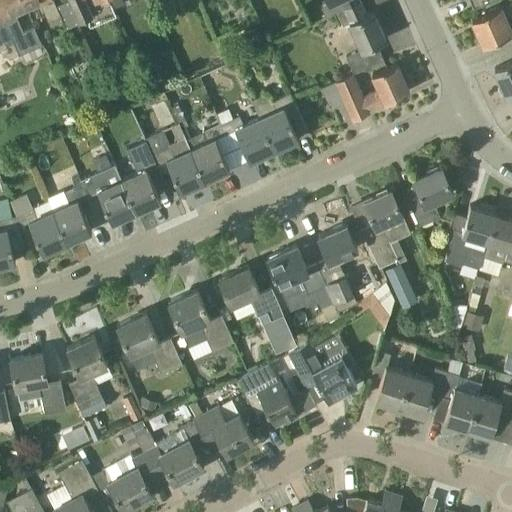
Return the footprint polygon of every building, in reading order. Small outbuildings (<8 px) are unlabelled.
[(17,14),(26,10),(22,0),(0,0),(0,16),(1,18),(0,18),(0,42),(5,40),(6,44),(20,37),(15,26),(21,24),(17,14)] [(62,19),(53,0),(22,0),(26,10),(28,9),(31,16),(45,10),(51,24),(62,19)] [(66,26),(78,21),(67,0),(66,0),(56,5),(66,26)] [(94,0),(95,2),(100,0),(69,0),(79,23),(94,16),(86,0),(94,0)] [(326,16),(337,11),(360,1),(359,0),(328,0),(329,2),(321,6),(326,16)] [(483,44),(511,30),(511,25),(507,15),(511,12),(511,0),(472,18),(483,44)] [(376,42),(385,38),(373,10),(366,13),(360,1),(337,11),(343,25),(348,22),(360,49),(346,55),(354,72),(383,58),(376,42)] [(506,95),(511,92),(511,59),(494,68),(506,95)] [(321,87),(323,90),(331,109),(345,102),(353,119),(370,111),(368,108),(384,100),(385,101),(409,90),(396,62),(371,74),(377,88),(363,94),(353,72),(321,87)] [(159,63),(146,68),(154,88),(167,82),(159,63)] [(298,137),(284,106),(295,101),(290,91),(270,100),(269,97),(255,104),(260,115),(259,115),(274,148),(298,137)] [(216,112),(221,123),(233,117),(228,107),(216,112)] [(259,115),(243,122),(239,114),(233,117),(221,123),(225,133),(236,128),(249,159),(274,148),(259,115)] [(221,123),(199,133),(187,139),(205,179),(229,168),(215,137),(225,133),(221,123)] [(144,136),(145,139),(156,163),(165,159),(172,170),(181,190),(205,179),(187,139),(185,135),(168,142),(161,129),(144,136)] [(157,165),(156,163),(145,139),(126,147),(137,170),(121,177),(136,210),(161,199),(147,170),(157,165)] [(30,166),(26,155),(15,159),(18,170),(30,166)] [(136,210),(121,177),(114,163),(80,178),(88,194),(98,190),(112,221),(136,210)] [(433,200),(434,199),(453,191),(441,166),(413,178),(417,185),(404,191),(412,209),(410,210),(415,222),(418,221),(420,224),(440,215),(439,213),(442,212),(440,205),(436,207),(433,200)] [(78,198),(88,194),(80,178),(79,174),(71,178),(76,187),(65,193),(69,203),(54,210),(50,200),(49,200),(67,241),(92,230),(78,198)] [(359,227),(378,266),(398,257),(391,240),(410,231),(399,207),(391,188),(350,205),(359,227)] [(7,228),(19,225),(14,215),(12,216),(8,196),(0,198),(0,265),(15,261),(7,228)] [(67,241),(49,200),(33,207),(17,215),(14,215),(19,225),(29,221),(43,252),(67,241)] [(482,256),(496,212),(470,204),(467,215),(453,211),(444,242),(450,243),(445,259),(461,264),(462,262),(479,268),(482,256)] [(503,259),(511,261),(511,217),(496,212),(482,256),(502,262),(503,259)] [(359,227),(350,231),(346,221),(318,234),(328,257),(317,262),(334,300),(339,314),(351,306),(357,301),(355,295),(343,270),(364,261),(372,278),(369,279),(372,286),(385,281),(378,266),(359,227)] [(306,267),(304,262),(296,244),(267,256),(290,310),(305,304),(306,307),(318,302),(328,322),(339,314),(334,300),(317,262),(306,267)] [(385,268),(402,305),(417,298),(400,261),(385,268)] [(259,290),(256,283),(248,265),(219,278),(231,305),(250,297),(275,353),(295,344),(271,285),(259,290)] [(483,314),(474,311),(485,278),(477,275),(462,322),(462,323),(479,329),(479,327),(483,314)] [(383,327),(395,300),(385,282),(362,298),(357,301),(351,306),(357,313),(367,305),(383,327)] [(210,316),(205,306),(197,288),(168,301),(188,344),(207,336),(212,348),(233,339),(220,311),(210,316)] [(159,340),(154,329),(146,311),(117,324),(137,367),(155,359),(160,371),(182,361),(170,335),(159,340)] [(466,351),(473,349),(475,348),(470,332),(461,335),(462,341),(465,348),(466,351)] [(357,383),(347,365),(352,363),(337,333),(314,345),(311,339),(288,351),(307,388),(316,404),(357,383)] [(108,365),(102,352),(94,334),(67,346),(80,376),(69,381),(81,408),(102,398),(91,372),(108,365)] [(375,399),(398,406),(409,371),(387,364),(394,341),(383,338),(379,349),(378,349),(371,372),(382,375),(375,399)] [(246,344),(247,361),(260,359),(258,343),(246,344)] [(60,379),(48,382),(41,351),(11,357),(20,400),(42,396),(46,413),(67,409),(60,379)] [(511,356),(507,355),(503,368),(505,368),(504,372),(511,374),(511,356)] [(440,394),(447,369),(435,365),(432,378),(409,371),(398,406),(422,414),(429,391),(440,394)] [(257,367),(237,378),(254,410),(264,404),(274,423),(284,418),(286,421),(316,404),(307,388),(297,393),(302,401),(292,406),(278,378),(267,384),(257,367)] [(443,420),(467,428),(478,392),(456,386),(459,373),(447,369),(440,394),(451,397),(443,420)] [(509,415),(511,403),(511,390),(505,387),(501,399),(478,392),(467,428),(490,435),(498,412),(509,415)] [(0,389),(0,419),(10,417),(4,389),(0,389)] [(131,393),(122,397),(133,419),(141,415),(131,393)] [(157,401),(142,394),(138,403),(153,409),(157,401)] [(199,406),(194,396),(187,399),(195,414),(202,410),(199,406)] [(218,403),(214,405),(194,416),(206,441),(216,435),(227,452),(253,438),(238,410),(225,416),(218,403)] [(93,416),(86,419),(95,440),(102,437),(100,432),(98,428),(93,416)] [(142,418),(131,424),(136,435),(148,429),(142,418)] [(136,435),(131,424),(121,429),(129,444),(138,438),(136,435)] [(84,425),(63,435),(70,449),(91,440),(84,425)] [(155,441),(156,443),(145,448),(144,449),(159,477),(170,472),(174,480),(204,465),(183,427),(155,441)] [(148,483),(159,477),(144,449),(132,455),(130,453),(102,468),(123,508),(153,492),(148,483)] [(93,511),(85,496),(99,488),(82,457),(58,470),(65,483),(48,492),(54,504),(53,505),(56,511),(93,511)] [(0,511),(12,478),(1,482),(0,483),(0,511)] [(45,511),(32,486),(28,488),(18,494),(22,504),(12,509),(13,511),(45,511)] [(387,511),(394,492),(385,489),(381,503),(367,498),(362,511),(387,511)] [(411,511),(398,508),(402,494),(394,492),(387,511),(411,511)] [(331,511),(327,504),(315,511),(308,499),(300,503),(304,511),(331,511)] [(304,511),(300,503),(292,507),(294,511),(304,511)]
